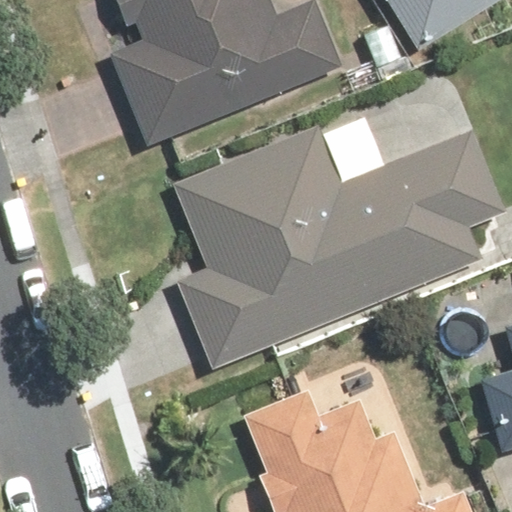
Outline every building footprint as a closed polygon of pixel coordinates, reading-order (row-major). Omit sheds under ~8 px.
[(113,51),(147,142),(349,68),(324,1),(281,17),(274,0),(128,0),(143,40),(113,51)] [(393,0),(424,45),(492,0),(393,0)] [(176,273),(210,359),(480,254),(467,222),(503,208),(472,131),(343,181),(321,124),(173,181),(204,262),(176,273)] [(511,358),(511,368),(485,376),(506,447),(511,445),(511,322),(502,326),(511,358)] [(286,511),(480,511),(468,481),(422,498),(397,432),(373,441),(358,400),(316,416),(307,394),(250,415),(286,511)]
